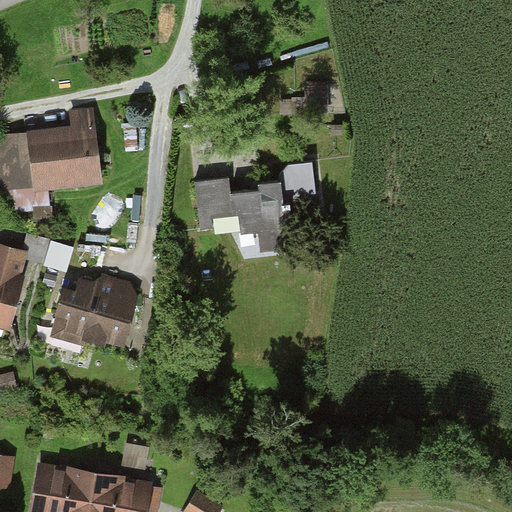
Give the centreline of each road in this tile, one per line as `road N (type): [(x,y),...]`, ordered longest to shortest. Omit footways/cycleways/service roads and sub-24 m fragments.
road 1 (residential): [(141,270),(163,81)]
road 2 (residential): [(0,117),(163,81)]
